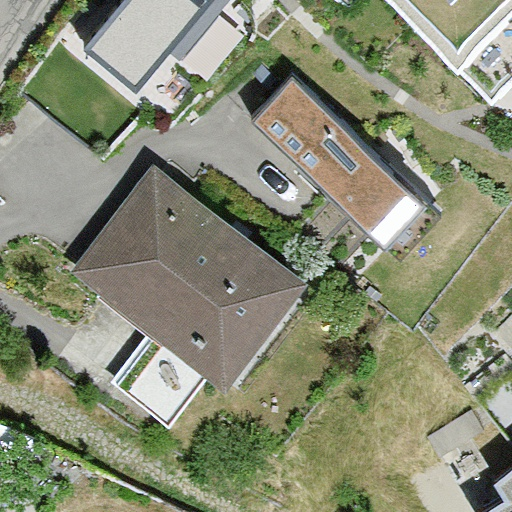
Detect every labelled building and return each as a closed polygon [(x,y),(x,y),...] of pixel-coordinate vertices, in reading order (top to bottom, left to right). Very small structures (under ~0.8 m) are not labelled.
[(96,0),(66,33),(119,82),(195,0),(96,0)] [(511,0),(389,0),(476,88),(494,107),(511,90),(511,0)] [(454,215),(301,74),(254,122),(289,157),(401,269),(454,215)] [(158,164),(77,271),(173,343),(132,398),(177,432),(216,380),(232,392),(315,282),(158,164)] [(511,349),(470,385),(485,404),(511,437),(511,349)] [(511,511),(511,437),(485,404),(433,435),(480,511),(511,511)] [(0,439),(10,430),(0,426),(0,439)]
